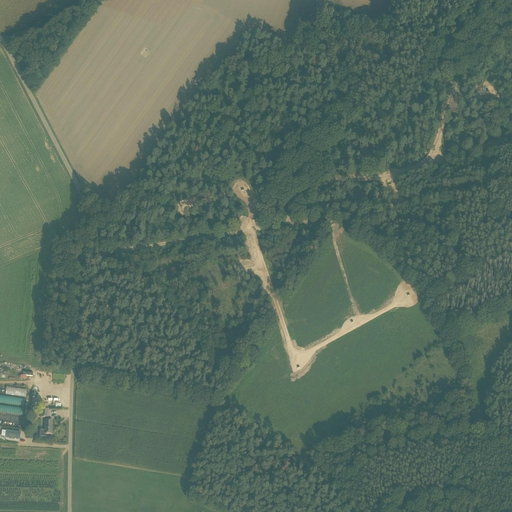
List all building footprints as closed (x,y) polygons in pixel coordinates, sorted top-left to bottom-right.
[(7,386),(6,395),(26,397),(27,389),(7,386)] [(0,395),(0,412),(23,416),(24,408),(25,399),(0,395)] [(49,410),(41,409),(40,418),(42,418),(48,418),(49,410)] [(52,435),(52,421),(44,421),(44,431),(40,431),(40,437),(45,437),(45,435),(52,435)] [(5,438),(19,440),(20,433),(6,431),(5,437),(5,438)]
